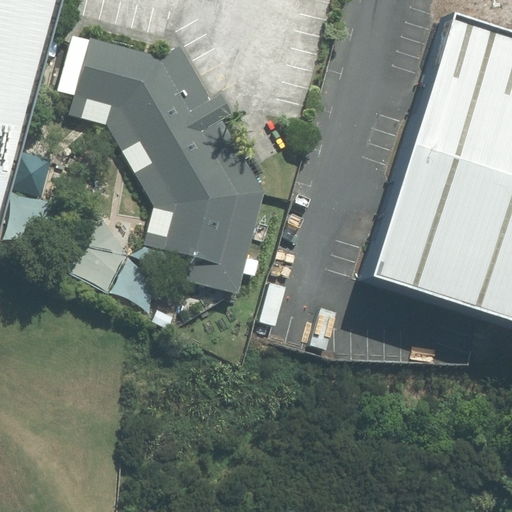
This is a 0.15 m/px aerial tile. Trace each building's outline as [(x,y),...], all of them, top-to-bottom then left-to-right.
[(0,0),(0,210),(49,31),(57,0),(0,0)] [(511,34),(448,14),(367,277),(511,321),(511,34)] [(106,126),(153,208),(143,244),(191,256),(184,281),(236,295),(263,193),(222,121),(200,134),(188,113),(209,100),(178,45),(156,57),(87,40),(68,116),(106,126)] [(209,100),(188,113),(200,134),(222,121),(232,115),(220,94),(209,100)] [(62,204),(11,191),(0,233),(0,234),(50,248),(62,204)] [(158,292),(98,221),(69,269),(144,315),(158,292)]
